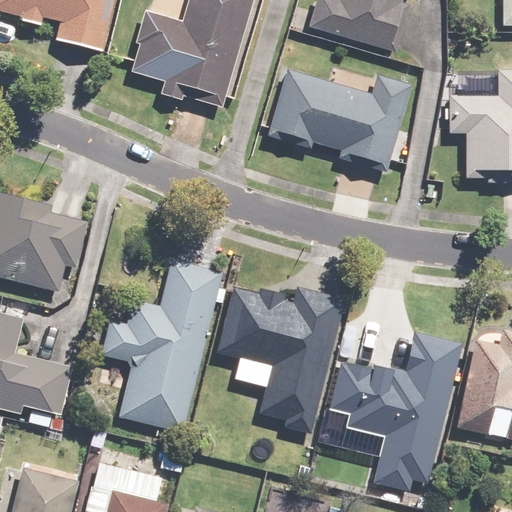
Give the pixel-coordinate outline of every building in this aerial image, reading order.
[(0,0),(0,13),(53,27),(50,41),(99,53),(112,0),(0,0)] [(217,109),(249,0),(185,0),(178,24),(140,12),(122,73),(160,84),(157,92),(217,109)] [(312,0),(304,28),(392,54),(406,6),(396,3),(397,0),(312,0)] [(511,0),(499,0),(499,26),(511,26),(511,0)] [(367,95),(284,70),(264,137),(384,172),(410,85),(373,74),(367,95)] [(511,184),(511,72),(492,72),(492,97),(446,97),(446,136),(461,136),(461,184),(511,184)] [(0,278),(54,292),(60,267),(74,270),(86,221),(0,199),(0,278)] [(179,432),(218,274),(167,262),(156,308),(128,301),(121,327),(106,324),(98,357),(129,364),(116,416),(179,432)] [(215,355),(268,367),(256,413),(283,420),(281,429),(306,435),(340,298),(287,286),(284,301),(231,288),(215,355)] [(56,417),(67,367),(11,353),(19,321),(0,316),(0,411),(16,415),(17,408),(56,417)] [(471,341),(453,430),(511,442),(511,334),(498,332),(496,346),(471,341)] [(423,485),(457,346),(411,334),(402,371),(369,363),(367,370),(336,362),(321,423),(381,437),(369,483),(404,491),(407,481),(423,485)] [(66,511),(74,483),(18,470),(8,511),(66,511)] [(162,511),(164,506),(109,493),(104,511),(162,511)]
